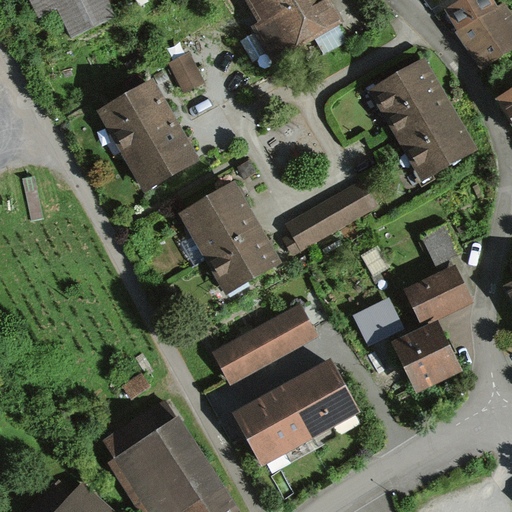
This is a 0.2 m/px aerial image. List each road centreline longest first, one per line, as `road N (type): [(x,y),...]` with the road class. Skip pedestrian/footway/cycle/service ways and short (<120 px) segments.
road 1 (residential): [(0,66),(50,131),(256,511)]
road 2 (residential): [(426,24),(470,77),(506,156),(509,191),(484,317),(496,402)]
road 3 (residential): [(306,101),(274,85),(247,99),(250,150),(277,188),(295,197),(331,180),(334,156),(325,135)]
road 4 (residential): [(496,402),(329,511)]
road 5 (residential): [(426,24),(306,101)]
